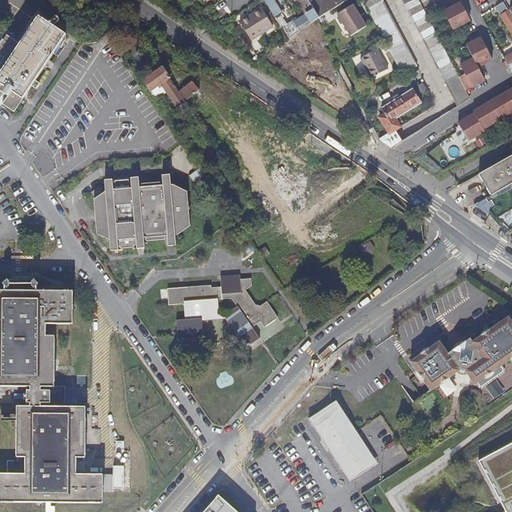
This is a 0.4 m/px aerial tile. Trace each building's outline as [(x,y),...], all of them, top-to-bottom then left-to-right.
[(273,0),(266,4),(276,19),(282,15),(273,0)] [(281,28),(288,39),(317,19),(319,18),(311,5),(308,0),(293,0),(294,0),(297,0),(310,20),(303,24),(303,23),(296,28),(292,21),(281,28)] [(311,5),(319,18),(329,12),(348,0),(347,0),(327,0),(322,4),(319,0),(310,0),(313,4),(311,5)] [(416,66),(382,0),(365,0),(402,73),(416,66)] [(404,0),(459,105),(470,98),(466,90),(463,85),(459,77),(419,0),(404,0)] [(461,2),(444,11),(453,29),(470,19),(461,2)] [(508,11),(503,2),(496,7),(511,32),(511,16),(508,11)] [(366,25),(353,3),(338,13),(351,34),(366,25)] [(261,8),(246,18),(247,19),(240,23),(250,40),(272,26),(261,8)] [(81,18),(82,18),(79,16),(76,20),(84,25),(86,22),(81,18)] [(32,86),(35,81),(66,35),(38,17),(20,44),(7,36),(0,45),(0,56),(4,59),(0,64),(0,84),(1,85),(0,86),(0,90),(1,91),(8,96),(3,104),(14,112),(32,86)] [(463,85),(466,90),(485,81),(478,67),(492,60),(481,37),(466,45),(473,58),(460,65),(465,74),(459,77),(463,85)] [(383,60),(377,48),(360,57),(371,77),(388,68),(384,60),(383,60)] [(142,81),(150,91),(160,84),(168,95),(166,97),(169,102),(171,100),(177,107),(185,102),(166,74),(162,67),(142,81)] [(40,84),(35,81),(32,86),(36,89),(40,84)] [(179,92),(186,101),(199,90),(192,82),(179,92)] [(474,114),(458,124),(468,141),(484,131),(483,129),(511,111),(511,88),(473,112),(474,114)] [(389,134),(379,140),(391,148),(402,141),(396,130),(401,127),(396,119),(422,103),(414,89),(382,109),(387,117),(381,121),(389,134)] [(194,115),(188,106),(183,110),(189,118),(194,115)] [(511,155),(480,174),(493,196),(505,189),(511,184),(511,155)] [(200,168),(189,176),(197,187),(208,180),(200,168)] [(171,184),(170,175),(104,180),(105,189),(109,189),(109,193),(103,197),(103,199),(99,199),(101,233),(106,233),(106,234),(113,238),(114,242),(110,243),(111,250),(145,248),(145,243),(168,242),(169,246),(177,246),(176,235),(178,235),(191,226),(188,192),(174,184),(171,184)] [(493,196),(488,199),(490,202),(493,201),(497,207),(510,199),(505,189),(493,196)] [(302,203),(313,220),(334,207),(324,190),(302,203)] [(338,225),(365,210),(358,197),(331,212),(338,225)] [(511,218),(503,223),(509,227),(511,224),(511,218)] [(375,249),(370,241),(359,247),(363,256),(375,249)] [(235,280),(235,278),(221,278),(222,287),(212,288),(211,285),(168,289),(169,305),(182,304),(185,305),(186,319),(177,320),(178,336),(199,335),(203,331),(203,319),(228,317),(241,335),(239,337),(242,342),(252,344),(261,338),(253,327),(261,321),(265,327),(278,317),(267,301),(261,305),(256,304),(247,289),(253,284),(252,279),(235,280)] [(0,386),(27,387),(55,387),(55,336),(46,336),(46,324),(73,324),(73,292),(38,291),(33,291),(33,288),(35,289),(39,284),(34,280),(32,282),(9,282),(8,279),(3,284),(7,289),(9,287),(9,291),(0,290),(0,386)] [(474,342),(471,337),(448,353),(440,341),(410,363),(430,391),(431,392),(435,389),(457,374),(463,370),(465,373),(468,377),(474,386),(476,384),(502,366),(511,359),(511,321),(509,317),(474,342)] [(505,370),(502,366),(476,384),(479,388),(482,388),(504,373),(505,370)] [(65,387),(55,387),(27,387),(27,407),(17,407),(17,409),(17,452),(17,457),(21,457),(26,457),(26,462),(26,474),(0,474),(0,502),(3,502),(23,503),(46,503),(51,503),(59,503),(95,503),(102,503),(103,491),(103,474),(76,474),(76,458),(85,458),(85,407),(65,407),(65,390),(65,387)] [(356,432),(336,401),(307,421),(348,483),(377,464),(356,432)] [(116,452),(124,452),(124,442),(116,442),(116,452)] [(503,511),(511,511),(511,444),(477,463),(503,511)] [(262,459),(249,468),(266,494),(279,485),(262,459)] [(113,474),(113,489),(124,489),(124,464),(113,463),(113,474)] [(103,474),(103,491),(113,491),(113,489),(113,474),(103,474)] [(205,511),(239,511),(220,495),(205,511)] [(51,503),(46,503),(45,511),(54,511),(55,507),(51,507),(51,503)]
